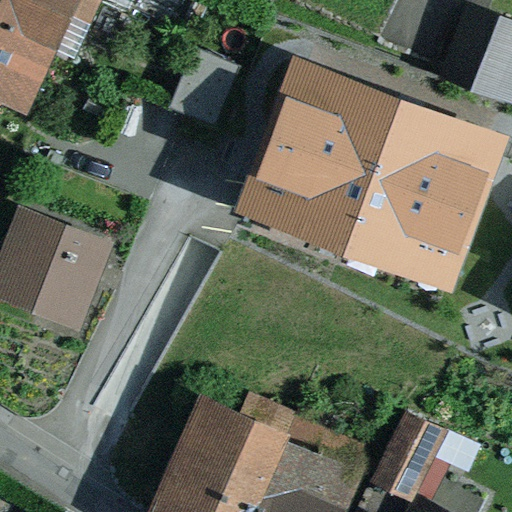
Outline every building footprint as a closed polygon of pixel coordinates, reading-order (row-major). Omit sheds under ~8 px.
[(90,15),(96,0),(0,0),(0,77),(25,89),(66,4),(90,15)] [(499,89),(511,54),(511,23),(470,8),(448,70),(499,89)] [(215,56),(190,110),(222,126),(247,71),(215,56)] [(400,235),(447,252),(489,140),(301,70),(260,182),(306,200),(301,214),(395,249),(400,235)] [(24,215),(0,276),(0,280),(74,310),(100,244),(24,215)] [(243,511),(248,503),(255,506),(284,436),(203,400),(154,511),(243,511)] [(480,511),(488,495),(439,472),(457,435),(406,410),(355,511),(480,511)] [(333,511),(362,446),(293,416),(284,436),(255,506),(248,503),(243,511),(333,511)]
